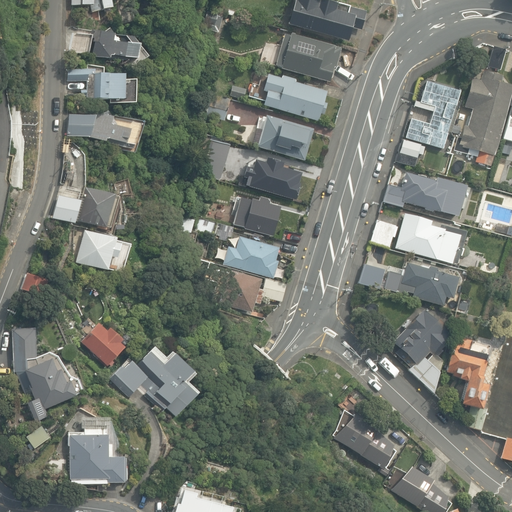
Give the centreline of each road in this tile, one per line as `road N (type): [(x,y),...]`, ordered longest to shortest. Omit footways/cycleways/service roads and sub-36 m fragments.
road 1 (secondary): [(310,314),(383,85),(402,53),(434,27)]
road 2 (residential): [(0,306),(48,156),(55,0)]
road 3 (residential): [(310,314),(511,490)]
road 4 (secondary): [(134,511),(310,314)]
